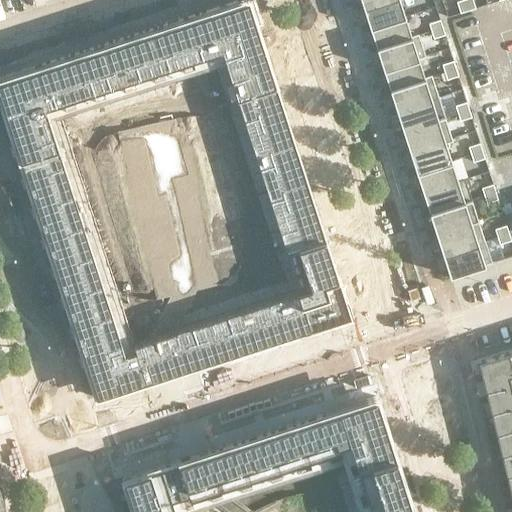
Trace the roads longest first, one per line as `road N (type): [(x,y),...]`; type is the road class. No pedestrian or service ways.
road 1 (residential): [(37,461),(511,306)]
road 2 (unknown): [(220,85),(302,375)]
road 3 (residential): [(0,343),(37,461)]
